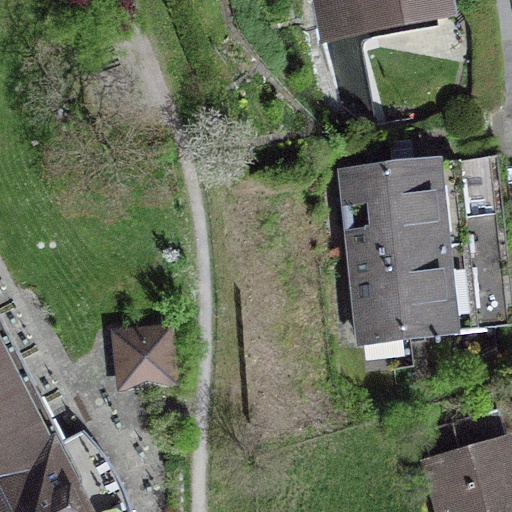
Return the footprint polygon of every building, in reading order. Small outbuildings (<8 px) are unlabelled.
[(318,0),(324,31),(446,9),(444,0),(318,0)] [(511,83),(511,50),(449,61),(454,93),(511,83)] [(511,293),(497,158),(344,176),(362,341),(511,324),(511,293)] [(0,511),(131,511),(128,497),(103,453),(85,431),(61,443),(0,317),(0,511)] [(163,337),(123,340),(127,379),(167,375),(163,337)] [(511,511),(511,453),(501,414),(424,435),(444,511),(511,511)]
